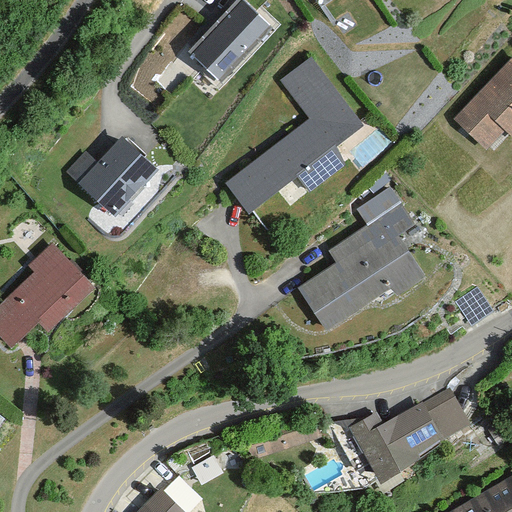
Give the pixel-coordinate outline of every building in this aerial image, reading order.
[(249,0),(238,0),(192,50),(219,75),(271,18),(249,0)] [(511,62),(456,122),(492,155),(509,137),(511,139),(511,62)] [(318,124),(231,190),(251,217),(366,131),(315,63),(287,84),(318,124)] [(126,211),(159,172),(126,143),(92,183),(126,211)] [(71,171),(81,178),(96,156),(86,150),(71,171)] [(339,269),(301,292),(329,339),(431,278),(392,212),(327,250),(339,269)] [(35,279),(0,307),(0,342),(16,361),(99,294),(55,241),(24,267),(35,279)] [(355,426),(381,487),(450,458),(443,440),(467,430),(453,397),(384,426),(380,415),(355,426)] [(511,511),(511,487),(472,511),(511,511)] [(150,511),(180,511),(166,498),(150,511)]
